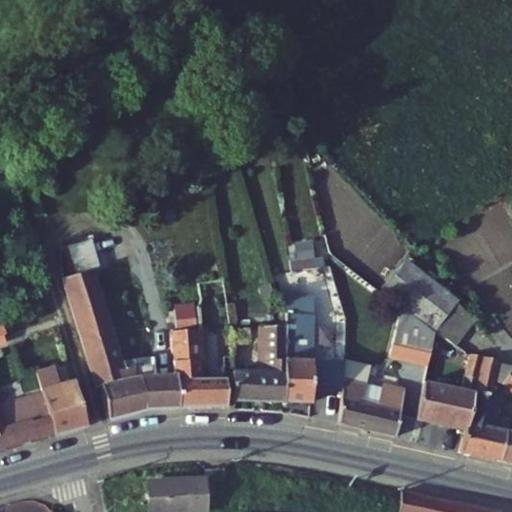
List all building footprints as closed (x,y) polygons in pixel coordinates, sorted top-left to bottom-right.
[(110,367),(115,391),(188,379),(184,346),(144,350),(140,339),(132,341),(103,237),(74,243),(107,369),(110,367)] [(306,277),(305,296),(314,298),(317,279),(306,277)] [(317,279),(314,298),(319,298),(329,300),(332,281),(317,279)] [(0,314),(4,313),(16,309),(10,295),(0,299),(0,314)] [(305,296),(303,312),(296,384),(317,386),(319,375),(323,345),(313,344),(319,298),(314,298),(305,296)] [(329,300),(319,298),(313,344),(323,345),(329,300)] [(228,303),(232,329),(244,327),(240,302),(228,303)] [(446,308),(440,330),(453,334),(457,316),(446,308)] [(247,348),(244,378),(296,384),(303,312),(282,310),(277,351),(247,348)] [(4,313),(0,314),(0,329),(8,327),(4,313)] [(180,321),(184,346),(188,379),(236,385),(239,347),(207,344),(202,319),(180,321)] [(43,378),(36,380),(46,413),(95,398),(71,320),(28,331),(43,378)] [(400,338),(436,346),(440,330),(404,322),(400,338)] [(0,329),(0,353),(17,349),(8,327),(0,329)] [(431,365),(423,399),(475,413),(495,345),(481,334),(469,375),(431,365)] [(496,342),(495,345),(475,413),(468,434),(505,444),(511,416),(511,415),(500,413),(508,381),(501,380),(511,346),(496,342)] [(358,352),(323,345),(319,375),(351,380),(358,354),(358,352)] [(366,356),(358,354),(351,380),(348,405),(402,418),(409,392),(369,382),(372,367),(364,365),(366,356)] [(16,395),(9,398),(16,421),(46,413),(36,380),(26,383),(28,392),(16,395)] [(13,386),(16,395),(28,392),(26,383),(13,386)] [(9,398),(6,387),(0,388),(0,425),(16,421),(9,398)] [(205,486),(148,490),(149,511),(207,511),(206,504),(226,503),(224,472),(204,474),(205,486)] [(492,511),(401,490),(396,511),(492,511)] [(55,511),(51,500),(0,511),(55,511)] [(134,511),(132,501),(105,504),(106,511),(134,511)]
